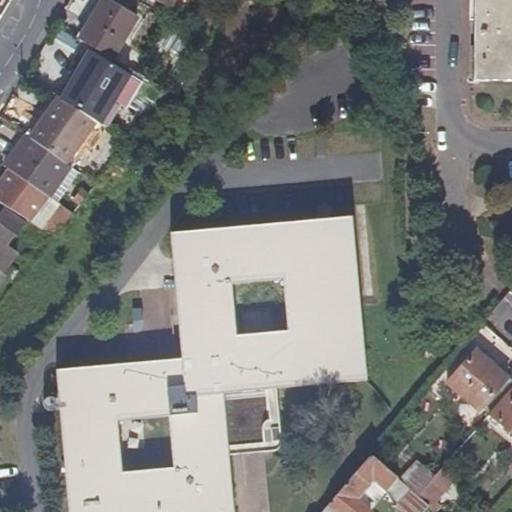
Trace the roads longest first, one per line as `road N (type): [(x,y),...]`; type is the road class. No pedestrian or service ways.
road 1 (residential): [(480,287),(456,218),(453,145)]
road 2 (residential): [(450,0),(453,145)]
